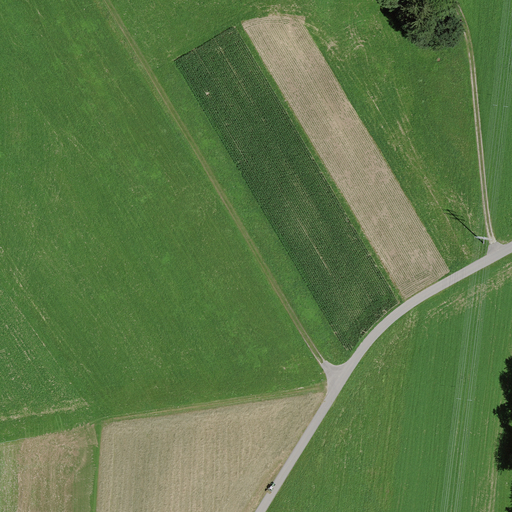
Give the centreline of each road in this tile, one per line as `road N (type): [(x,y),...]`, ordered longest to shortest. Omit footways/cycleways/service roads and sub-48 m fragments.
road 1 (unclassified): [(260,511),(380,327),(511,246)]
road 2 (track): [(453,0),(472,52),(496,255)]
